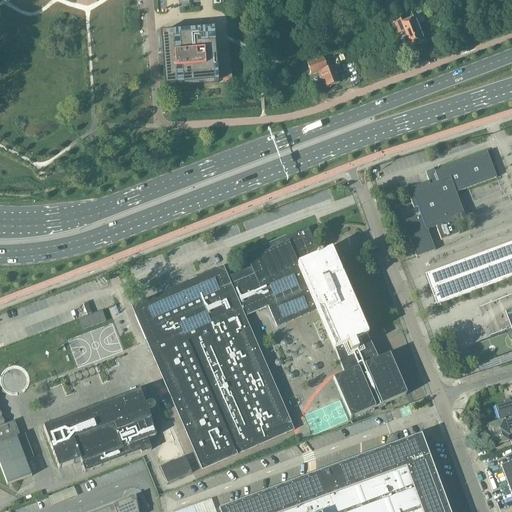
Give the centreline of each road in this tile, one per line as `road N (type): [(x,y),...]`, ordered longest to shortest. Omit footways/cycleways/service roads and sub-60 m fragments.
road 1 (secondary): [(511,54),(92,214),(0,221)]
road 2 (secondary): [(0,252),(80,246),(511,88)]
road 3 (residential): [(163,126),(291,116),(468,51)]
road 4 (unclassified): [(439,397),(358,186)]
road 5 (residential): [(163,126),(147,0)]
road 6 (unclassified): [(483,511),(439,397)]
